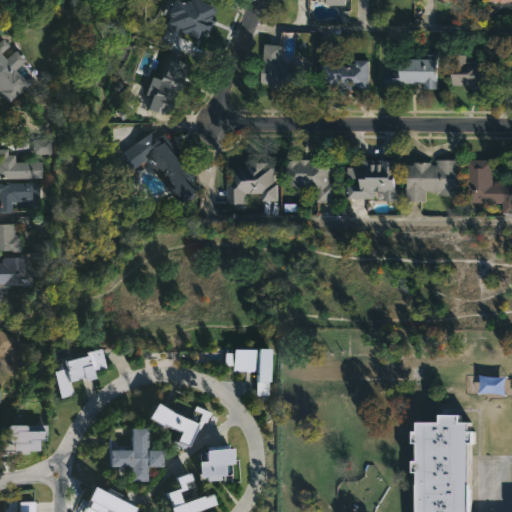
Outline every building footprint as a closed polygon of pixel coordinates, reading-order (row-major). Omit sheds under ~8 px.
[(2,53),(6,59),(20,48),(29,59),(17,69),(30,83),(9,101),(0,91),(0,42),(6,37),(12,45),(2,53)] [(308,66),(306,87),(282,84),(281,88),(267,86),(267,84),(256,82),(261,42),(280,44),(278,62),(308,66)] [(433,52),(434,87),(421,87),(421,82),(400,82),(400,88),(381,88),(381,71),(396,71),(396,58),(421,58),(421,52),(433,52)] [(484,89),(484,90),(466,89),(466,86),(448,85),(449,55),(462,56),(462,63),(477,63),(477,67),(485,67),(484,89)] [(182,78),(172,102),(167,100),(160,115),(144,108),(150,94),(142,91),(148,75),(156,79),(166,56),(184,63),(182,69),(185,70),(182,78)] [(366,60),(366,86),(329,86),(329,83),(321,83),(321,62),(352,62),(352,60),(366,60)] [(151,130),(155,136),(161,132),(184,162),(186,160),(191,167),(188,182),(186,183),(193,191),(177,203),(143,158),(115,179),(103,162),(149,128),(151,130)] [(0,147),(9,148),(9,154),(16,154),(16,162),(45,162),(45,178),(0,178),(0,147)] [(265,158),(265,163),(273,163),(273,183),(275,183),(274,200),(258,200),(258,193),(243,192),(243,203),(224,203),(224,183),(229,183),(230,168),(234,168),(234,165),(242,165),(242,160),(248,160),(248,158),(265,158)] [(307,158),(307,160),(328,161),(328,164),(329,165),(329,170),(327,171),(327,183),(332,184),(332,201),(313,201),(314,189),(287,188),(288,159),(307,158)] [(392,159),(391,190),(393,190),(393,200),(383,200),(383,198),(373,197),(373,190),(372,190),(372,197),(344,197),(344,166),(359,165),(359,158),(392,159)] [(456,159),(455,194),(439,194),(439,190),(424,190),(423,200),(403,200),(404,164),(411,164),(411,161),(429,161),(429,164),(436,164),(436,158),(456,159)] [(490,158),(490,183),(511,183),(511,213),(500,213),(500,202),(464,202),(464,158),(490,158)] [(0,182),(40,181),(40,197),(22,198),(22,200),(9,201),(9,211),(0,211),(0,182)] [(0,223),(10,223),(10,234),(15,234),(15,245),(17,245),(17,249),(7,251),(7,249),(0,249),(0,223)] [(25,257),(25,272),(33,272),(33,286),(4,284),(4,301),(0,301),(0,262),(3,262),(3,257),(25,257)] [(0,330),(1,329),(16,338),(10,348),(19,354),(15,360),(23,366),(16,377),(0,367),(0,330)] [(105,349),(109,369),(98,371),(99,375),(111,373),(112,378),(90,381),(88,377),(81,378),(81,380),(73,382),(76,394),(63,398),(56,371),(65,369),(63,359),(78,356),(79,359),(90,356),(89,352),(105,349)] [(176,413),(189,419),(197,405),(213,413),(211,417),(209,416),(207,421),(205,421),(193,448),(188,445),(186,448),(176,442),(181,432),(168,425),(166,427),(153,418),(163,403),(176,413)] [(459,413),(459,421),(470,421),(470,431),(474,431),(474,443),(465,443),(464,511),(412,511),(412,471),(407,471),(407,460),(412,460),(412,442),(408,442),(408,430),(411,430),(411,421),(434,421),(434,413),(459,413)] [(165,450),(165,466),(148,466),(148,481),(131,481),(131,474),(118,474),(118,464),(110,465),(111,449),(131,450),(131,435),(147,435),(147,449),(165,450)] [(225,478),(226,482),(208,483),(208,479),(205,479),(204,454),(209,454),(209,452),(240,450),(241,464),(231,465),(231,477),(225,478)] [(186,499),(187,504),(208,497),(209,499),(218,496),(221,505),(200,511),(177,511),(175,501),(173,502),(170,494),(184,489),(180,478),(194,473),(197,481),(195,481),(197,487),(191,490),(193,497),(186,499)]
